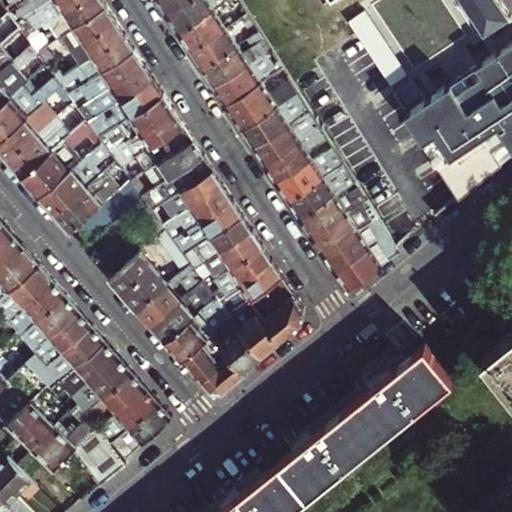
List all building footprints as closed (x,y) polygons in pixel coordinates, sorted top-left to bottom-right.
[(104,0),(81,0),(64,11),(52,20),(62,34),(107,4),(104,0)] [(56,0),(59,3),(64,11),(81,0),(56,0)] [(189,0),(159,0),(168,14),(189,0)] [(217,8),(212,0),(189,0),(168,14),(180,32),(217,8)] [(239,19),(250,12),(242,0),(229,0),(228,1),(239,19)] [(466,0),(487,30),(511,13),(502,0),(466,0)] [(64,11),(59,3),(27,24),(31,28),(34,32),(52,20),(64,11)] [(7,8),(9,10),(17,21),(23,17),(14,4),(7,8)] [(71,48),(117,18),(107,4),(62,34),(71,48)] [(192,50),(229,26),(217,8),(180,32),(192,50)] [(351,21),(393,84),(409,73),(367,10),(351,21)] [(251,36),(261,29),(250,12),(239,19),(251,36)] [(27,22),(23,17),(17,21),(20,25),(21,26),(27,22)] [(127,33),(117,18),(71,48),(69,49),(74,56),(59,67),(57,63),(51,67),(56,73),(59,78),(93,55),(127,33)] [(21,26),(25,32),(31,28),(27,24),(27,22),(21,26)] [(31,40),(28,36),(25,32),(21,26),(20,25),(12,32),(24,50),(33,42),(31,40)] [(192,50),(203,67),(240,43),(229,26),(192,50)] [(262,54),(272,47),(261,29),(251,36),(262,54)] [(136,48),(127,33),(93,55),(102,70),(136,48)] [(38,49),(55,39),(52,35),(44,40),(40,34),(31,40),(33,42),(38,49)] [(511,41),(408,111),(462,193),(511,153),(511,41)] [(20,69),(40,51),(38,49),(33,42),(24,50),(12,60),(20,69)] [(215,85),(252,61),(240,43),(203,67),(215,85)] [(100,93),(112,85),(146,63),(136,48),(102,70),(107,77),(95,85),(100,93)] [(0,103),(23,83),(28,79),(20,69),(12,60),(0,70),(0,103)] [(224,99),(261,75),(252,61),(215,85),(224,99)] [(99,114),(121,99),(155,77),(146,63),(112,85),(116,91),(99,101),(96,96),(90,99),(85,102),(89,107),(84,111),(87,115),(92,112),(95,116),(99,114)] [(279,81),(290,75),(286,68),(275,75),(279,81)] [(0,137),(40,103),(63,83),(59,78),(56,73),(32,94),(23,83),(0,103),(0,137)] [(290,75),(279,81),(269,88),(261,75),(224,99),(243,128),(295,94),(300,91),(290,75)] [(120,121),(165,92),(155,77),(121,99),(125,105),(112,114),(118,123),(120,121)] [(85,102),(90,99),(80,85),(69,92),(80,106),(85,102)] [(131,137),(175,108),(165,92),(120,121),(131,137)] [(255,146),(301,115),(297,109),(307,103),(305,99),(300,103),(295,94),(243,128),(255,146)] [(47,112),(40,103),(0,137),(0,145),(10,157),(40,131),(33,124),(47,112)] [(311,108),(307,103),(297,109),(301,115),(311,108)] [(195,137),(175,108),(131,137),(112,150),(131,175),(133,178),(138,175),(148,168),(154,165),(195,137)] [(311,108),(301,115),(306,122),(315,115),(311,108)] [(110,128),(99,114),(95,116),(90,120),(101,134),(110,128)] [(61,120),(57,115),(53,119),(57,124),(61,120)] [(306,122),(301,115),(255,146),(266,163),(317,130),(314,126),(320,122),(315,115),(306,122)] [(24,173),(41,193),(83,157),(74,146),(89,134),(99,144),(104,139),(101,134),(90,120),(88,117),(66,136),(54,147),(24,173)] [(57,124),(53,119),(40,131),(10,157),(24,173),(54,147),(48,140),(61,130),(66,126),(61,120),(57,124)] [(120,121),(118,123),(110,128),(101,134),(104,139),(112,149),(112,150),(131,137),(120,121)] [(66,136),(61,130),(48,140),(54,147),(66,136)] [(277,181),(314,156),(334,144),(326,131),(320,135),(317,130),(266,163),(277,181)] [(205,153),(195,137),(154,165),(165,180),(205,153)] [(112,149),(104,139),(99,144),(97,145),(105,155),(112,149)] [(326,175),(346,162),(335,145),(334,144),(314,156),(326,175)] [(41,193),(56,211),(89,183),(83,174),(105,155),(97,145),(83,157),(41,193)] [(215,168),(205,153),(165,180),(159,184),(149,191),(145,194),(155,208),(165,202),(215,168)] [(326,175),(314,156),(277,181),(290,200),(326,175)] [(154,165),(148,168),(159,184),(165,180),(154,165)] [(225,183),(215,168),(165,202),(174,216),(181,211),(225,183)] [(340,176),(347,186),(356,179),(350,170),(340,176)] [(106,174),(102,171),(89,183),(56,211),(70,227),(77,221),(117,187),(110,180),(114,177),(109,171),(106,174)] [(133,178),(131,175),(117,187),(77,221),(91,237),(143,192),(133,178)] [(145,194),(149,191),(138,175),(133,178),(143,192),(145,194)] [(301,217),(338,192),(326,175),(290,200),(301,217)] [(312,234),(368,198),(356,179),(347,186),(338,192),(301,217),(312,234)] [(234,198),(225,183),(181,211),(187,221),(172,231),(176,236),(188,228),(200,220),(234,198)] [(210,236),(244,213),(234,198),(200,220),(205,227),(210,236)] [(312,234),(325,254),(380,217),(368,198),(312,234)] [(254,228),(244,213),(210,236),(204,240),(214,255),(220,251),(254,228)] [(0,238),(12,228),(0,214),(0,238)] [(380,217),(325,254),(336,270),(371,247),(378,242),(389,259),(401,250),(380,217)] [(172,231),(168,226),(112,275),(126,291),(156,265),(147,255),(150,252),(152,254),(166,242),(173,250),(181,243),(176,236),(172,231)] [(193,235),(188,228),(176,236),(181,243),(187,251),(195,245),(204,240),(210,236),(205,227),(193,235)] [(0,264),(24,243),(12,228),(0,238),(0,264)] [(264,243),(254,228),(220,251),(227,261),(230,266),(264,243)] [(382,264),(389,259),(378,242),(371,247),(382,264)] [(12,290),(42,263),(24,243),(0,264),(0,281),(3,280),(12,290)] [(156,265),(126,291),(139,306),(169,280),(182,269),(185,266),(193,259),(187,251),(181,243),(173,250),(156,265)] [(274,258),(264,243),(230,266),(240,281),(274,258)] [(195,245),(187,251),(193,259),(198,265),(202,262),(198,257),(202,255),(195,245)] [(382,264),(371,247),(336,270),(350,288),(382,264)] [(274,258),(240,281),(250,296),(266,286),(284,274),(274,258)] [(139,306),(153,322),(182,296),(173,286),(182,278),(191,289),(196,285),(206,276),(203,272),(198,265),(193,259),(185,266),(182,269),(169,280),(139,306)] [(230,266),(227,261),(217,267),(215,264),(203,272),(206,276),(209,280),(230,266)] [(12,290),(25,305),(55,279),(42,263),(12,290)] [(285,303),(266,319),(282,339),(304,321),(306,307),(284,274),(266,286),(271,292),(275,289),(285,303)] [(196,285),(209,301),(219,292),(216,289),(212,284),(209,280),(206,276),(196,285)] [(55,279),(25,305),(38,319),(68,293),(55,279)] [(0,296),(2,298),(12,290),(3,280),(0,281),(0,296)] [(212,284),(216,289),(222,285),(218,281),(212,284)] [(220,294),(225,290),(222,285),(216,289),(219,292),(220,294)] [(238,304),(228,289),(225,290),(220,294),(231,309),(237,305),(238,304)] [(1,299),(14,315),(25,305),(12,290),(2,298),(1,299)] [(209,301),(196,312),(166,338),(183,357),(201,341),(213,331),(221,325),(214,317),(223,309),(230,317),(234,313),(231,309),(220,294),(219,292),(209,301)] [(45,341),(51,335),(81,309),(68,293),(38,319),(24,332),(37,347),(45,341)] [(182,296),(153,322),(166,338),(196,312),(182,296)] [(248,320),(243,324),(265,352),(282,339),(266,319),(248,297),(242,302),(253,316),(248,320)] [(231,309),(234,313),(243,324),(248,320),(237,305),(231,309)] [(64,350),(94,324),(81,309),(51,335),(64,350)] [(12,318),(6,311),(0,315),(7,323),(12,318)] [(222,350),(215,356),(221,364),(203,380),(212,391),(225,392),(249,371),(246,368),(265,352),(243,324),(234,313),(230,317),(221,325),(213,331),(221,339),(230,350),(226,354),(222,350)] [(107,338),(94,324),(64,350),(58,355),(53,359),(67,375),(77,365),(107,338)] [(511,329),(485,351),(511,384),(511,329)] [(215,356),(222,350),(216,343),(221,339),(213,331),(201,341),(215,356)] [(91,381),(121,354),(107,338),(77,365),(91,381)] [(53,359),(58,355),(45,341),(37,347),(41,351),(50,362),(53,359)] [(183,357),(203,380),(221,364),(215,356),(201,341),(183,357)] [(285,511),(454,377),(427,343),(216,511),(285,511)] [(134,369),(121,354),(91,381),(104,396),(134,369)] [(0,392),(12,380),(0,368),(0,392)] [(55,385),(61,380),(50,369),(44,374),(53,383),(55,385)] [(117,411),(147,384),(134,369),(104,396),(117,411)] [(61,380),(55,385),(63,394),(71,386),(77,393),(85,386),(78,378),(69,385),(64,378),(61,380)] [(63,394),(55,385),(53,383),(34,402),(49,417),(56,409),(64,417),(82,398),(77,393),(71,386),(63,394)] [(131,427),(161,400),(147,384),(117,411),(131,427)] [(174,416),(161,400),(131,427),(139,436),(134,439),(132,436),(120,446),(128,456),(174,416)] [(108,412),(98,401),(90,408),(93,412),(99,419),(108,412)] [(33,448),(56,425),(49,417),(34,402),(11,425),(33,448)] [(68,437),(78,446),(102,422),(99,419),(93,412),(68,437)] [(55,469),(75,449),(78,446),(68,437),(56,425),(33,448),(55,469)] [(116,440),(124,433),(116,425),(109,431),(116,440)] [(102,429),(75,449),(102,483),(128,461),(125,458),(102,429)] [(9,455),(0,463),(0,492),(10,501),(18,511),(38,511),(18,492),(32,477),(9,455)] [(0,492),(0,510),(1,511),(18,511),(10,501),(0,492)]
